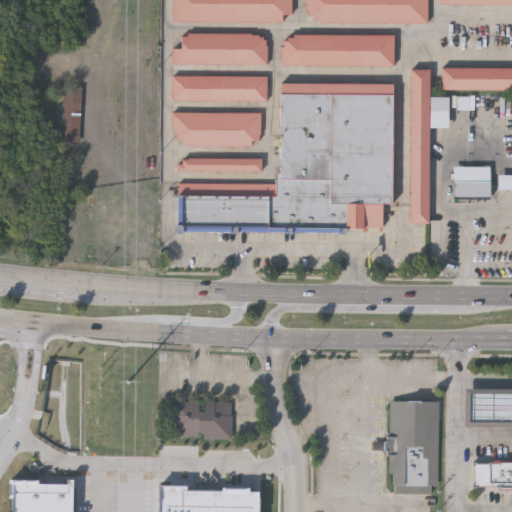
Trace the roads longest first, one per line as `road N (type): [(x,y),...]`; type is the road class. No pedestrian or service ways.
road 1 (primary): [(511,299),(227,296),(0,276)]
road 2 (primary): [(0,317),(274,341),(506,343)]
road 3 (primary): [(485,299),(454,308),(281,309),(274,341)]
road 4 (residential): [(274,341),(298,511)]
road 5 (primary): [(107,329),(226,323),(239,316),(241,296)]
